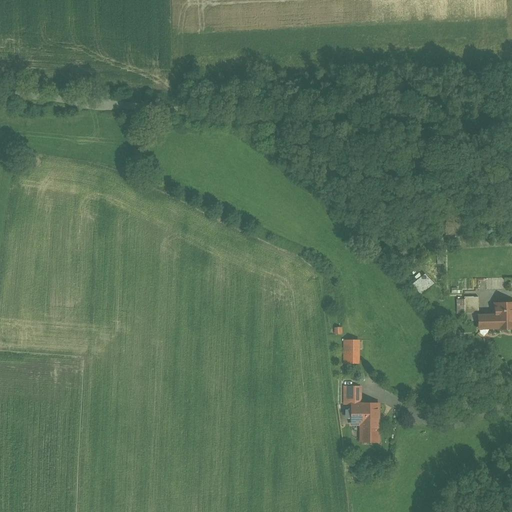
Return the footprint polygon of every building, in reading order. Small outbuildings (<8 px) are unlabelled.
[(422,294),(436,283),(427,273),(413,284),(422,294)] [(479,312),(478,297),(464,297),(465,313),(479,312)] [(511,303),(494,304),(494,305),(495,305),(495,315),(478,316),(479,329),(496,328),(496,329),(511,328),(511,303)] [(344,339),(344,364),(361,363),(361,339),(344,339)] [(360,387),(344,387),(344,404),(351,404),(360,404),(360,387)] [(360,404),(351,404),(351,424),(361,424),(361,442),(378,442),(378,404),(360,404)]
